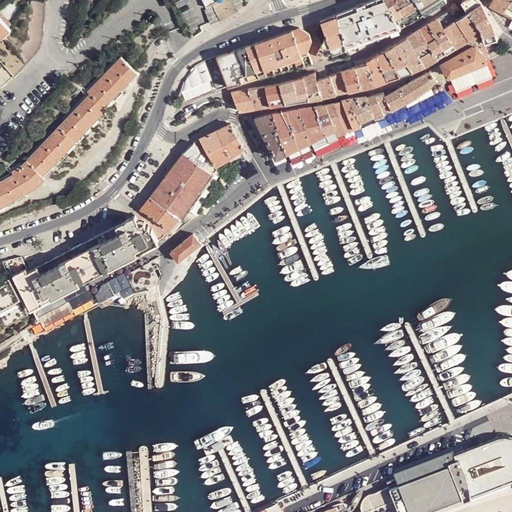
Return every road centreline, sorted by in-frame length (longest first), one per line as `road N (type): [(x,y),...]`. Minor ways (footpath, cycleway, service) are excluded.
road 1 (residential): [(272,181),(447,104),(458,108),(511,85)]
road 2 (residential): [(0,242),(82,212),(112,192),(152,124)]
road 3 (residential): [(152,124),(169,79),(191,54),(281,16)]
road 4 (residential): [(152,124),(180,135),(216,115),(236,116),(272,181)]
